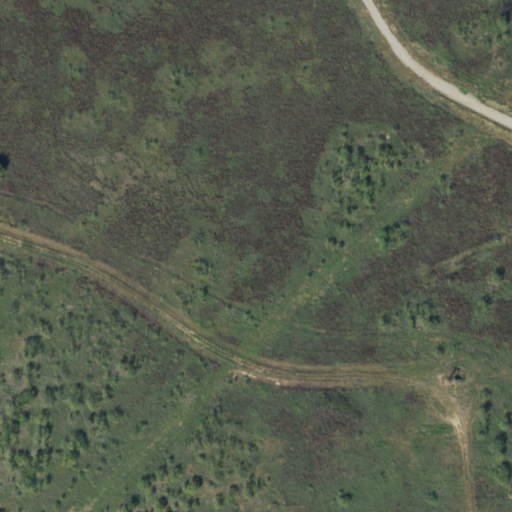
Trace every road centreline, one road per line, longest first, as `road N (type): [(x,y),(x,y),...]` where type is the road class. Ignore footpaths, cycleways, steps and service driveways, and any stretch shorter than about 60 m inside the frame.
road 1 (residential): [(511,363),(207,340),(110,310),(29,258),(0,254)]
road 2 (residential): [(511,113),(431,74),(379,0)]
